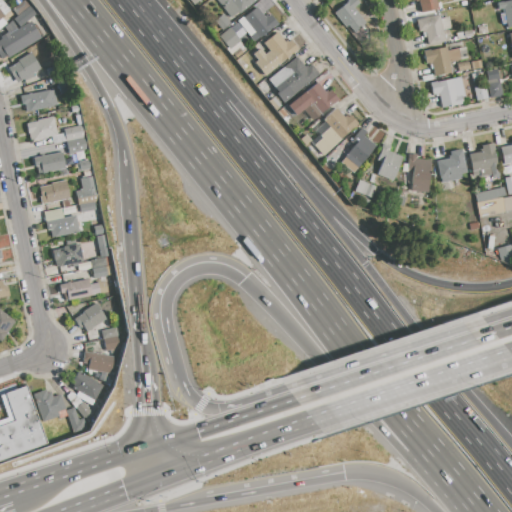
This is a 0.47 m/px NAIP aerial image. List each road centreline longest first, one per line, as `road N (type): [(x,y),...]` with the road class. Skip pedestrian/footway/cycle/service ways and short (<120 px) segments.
road 1 (motorway): [(63,0),(121,60),(432,450)]
road 2 (motorway): [(511,485),(186,67)]
road 3 (motorway): [(511,285),(457,289),(389,265),(230,97),(186,67)]
road 4 (motorway): [(511,443),(266,140)]
road 5 (residential): [(511,115),(425,131),(411,126),(358,83),(291,0)]
road 6 (motorway): [(244,276),(432,450)]
road 7 (residential): [(0,114),(44,353)]
road 8 (primary): [(308,418),(507,352)]
road 9 (primary): [(492,333),(297,399)]
road 10 (motorway): [(44,0),(118,130),(125,176)]
road 11 (motorway): [(181,385),(165,328),(171,283),(199,267),(244,276)]
road 12 (motorway): [(125,176),(143,345)]
road 13 (primary): [(160,472),(308,418)]
road 14 (primary): [(151,447),(8,496)]
road 15 (motorway): [(204,498),(342,472)]
road 16 (primary): [(272,407),(151,447)]
